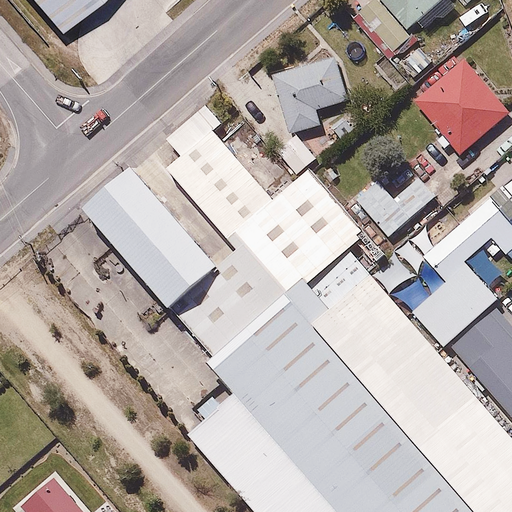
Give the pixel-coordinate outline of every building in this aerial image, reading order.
[(26,0),(54,31),(89,0),(26,0)] [(410,33),(380,0),(376,0),(360,14),(391,49),(410,33)] [(384,0),(410,27),(418,20),(427,29),(455,2),(453,0),(384,0)] [(433,60),(410,33),(391,49),(415,76),(433,60)] [(275,69),(292,131),(324,122),(320,109),(351,100),(337,52),(275,69)] [(511,112),(468,57),(415,99),(460,155),(511,113),(511,112)] [(82,216),(207,367),(348,252),(364,240),(309,174),(273,204),(215,134),(222,125),(207,107),(167,142),(180,158),(166,172),(236,255),(216,272),(131,174),(82,216)] [(359,125),(345,111),(330,126),(344,140),(359,125)] [(326,131),(310,145),(318,155),(334,141),(326,131)] [(389,235),(433,198),(418,183),(394,203),(377,183),(356,198),(389,235)] [(511,183),(425,259),(448,286),(468,269),(492,244),(505,257),(511,250),(511,183)] [(511,511),(511,442),(348,252),(207,367),(233,399),(188,437),(252,511),(511,511)] [(445,353),(452,346),(500,302),(468,269),(448,286),(411,316),(445,353)] [(452,346),(511,417),(511,327),(497,311),(452,346)] [(91,511),(54,474),(23,505),(29,511),(91,511)]
